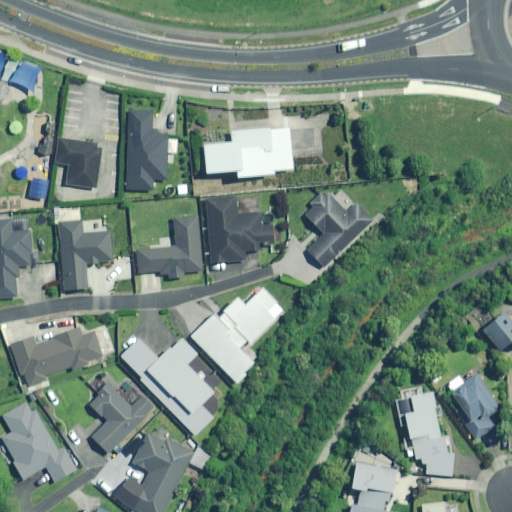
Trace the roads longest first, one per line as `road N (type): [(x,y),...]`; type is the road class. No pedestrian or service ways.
road 1 (secondary): [(511,77),(414,65),(299,77),(191,72),(0,15)]
road 2 (secondary): [(11,0),(135,43),(240,57),(367,46),(476,0)]
road 3 (residential): [(0,313),(158,300),(274,270)]
